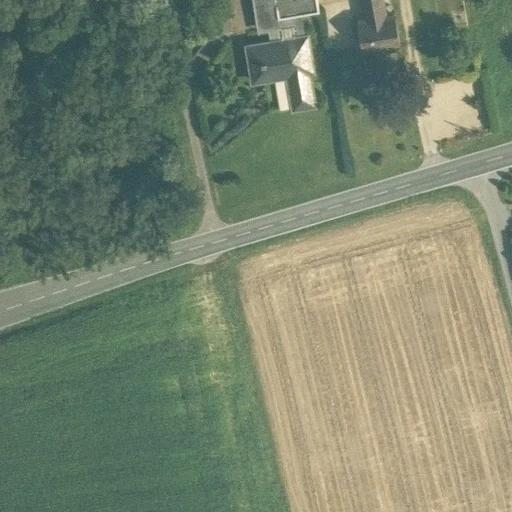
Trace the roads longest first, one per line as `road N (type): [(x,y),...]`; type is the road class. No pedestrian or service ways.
road 1 (secondary): [(511,154),(0,311)]
road 2 (track): [(477,165),(511,286)]
